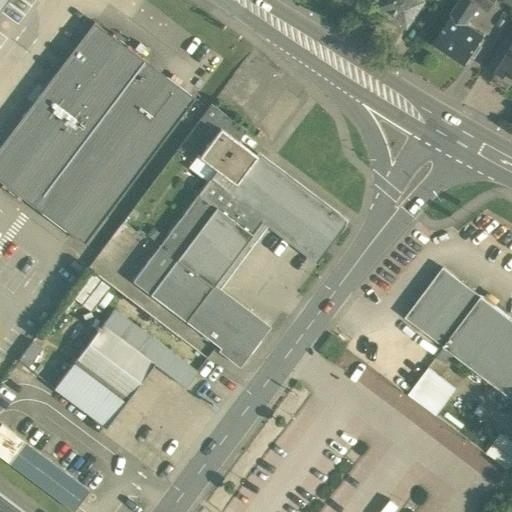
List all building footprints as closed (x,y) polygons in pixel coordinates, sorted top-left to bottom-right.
[(381,0),(378,6),(408,24),(415,13),(419,15),(425,6),(421,3),(423,0),(381,0)] [(479,4),(473,0),(460,0),(451,15),(465,25),(479,4)] [(494,0),(473,0),(479,4),(488,10),(494,0)] [(465,25),(451,15),(433,42),(465,63),(483,36),(465,25)] [(195,98),(94,22),(0,147),(0,179),(85,243),(195,98)] [(511,49),(492,80),(506,89),(511,80),(511,49)] [(247,130),(211,103),(202,116),(219,129),(220,128),(238,141),(247,130)] [(238,141),(220,128),(219,129),(199,156),(217,170),(211,177),(230,191),(257,156),(238,141)] [(217,170),(199,156),(198,155),(189,167),(208,182),(211,177),(217,170)] [(230,191),(211,177),(208,182),(198,194),(215,208),(176,259),(212,287),(263,219),(315,258),(343,221),(257,156),(230,191)] [(198,194),(160,245),(159,247),(176,259),(215,208),(198,194)] [(176,259),(159,247),(133,281),(150,294),(176,259)] [(212,287),(176,259),(150,294),(186,321),(212,287)] [(480,295),(442,266),(404,317),(443,346),(480,295)] [(265,326),(212,287),(186,321),(238,361),(265,326)] [(511,318),(480,295),(443,346),(511,397),(511,318)] [(114,309),(100,328),(97,326),(95,329),(97,330),(54,388),(105,427),(153,363),(185,387),(197,371),(114,309)] [(33,340),(18,360),(28,367),(42,348),(33,340)] [(349,347),(338,362),(394,405),(405,390),(349,347)] [(429,366),(410,395),(440,414),(458,385),(429,366)] [(511,438),(502,431),(487,451),(463,434),(462,436),(443,422),(433,435),(498,483),(511,463),(511,438)] [(25,442),(1,424),(0,424),(0,455),(9,463),(73,511),(80,501),(89,490),(25,442)] [(26,511),(0,492),(0,511),(26,511)]
